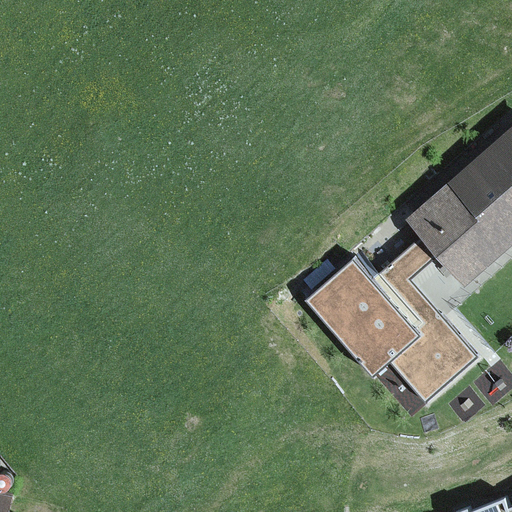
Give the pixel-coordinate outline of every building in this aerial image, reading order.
[(511,246),(511,131),(406,224),(421,241),(436,258),(463,289),(511,246)] [(357,261),(305,306),(370,380),(390,363),(423,402),(474,358),(408,282),(436,258),(421,241),(375,281),(357,261)] [(10,485),(14,485),(17,484),(19,482),(21,479),(22,476),(22,472),(21,469),(18,467),(15,465),(12,464),(8,465),(5,467),(3,469),(2,472),(2,476),(3,479),(5,482),(7,484),(10,485)] [(0,510),(7,511),(14,511),(18,493),(0,488),(0,510)] [(511,511),(511,489),(478,502),(476,499),(462,504),(464,511),(511,511)]
